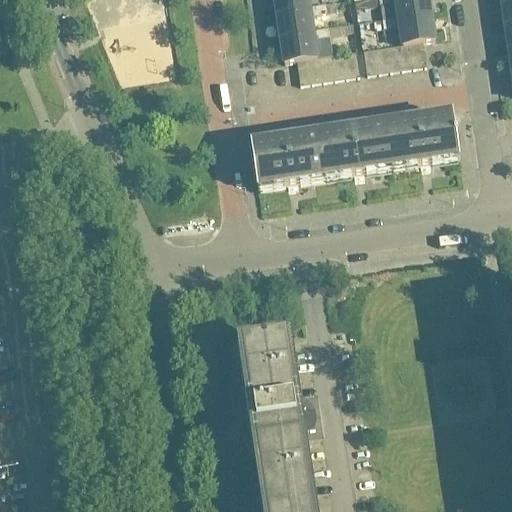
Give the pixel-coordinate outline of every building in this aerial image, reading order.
[(274,0),(277,19),(310,14),(309,10),(307,0),(274,0)] [(399,21),(400,25),(432,20),(428,0),(405,0),(396,1),(396,0),(378,0),(380,9),(397,7),(399,21)] [(511,4),(502,6),(506,30),(511,28),(511,4)] [(326,8),(327,17),(336,16),(335,6),(326,8)] [(277,19),(281,43),(313,38),(313,34),(311,19),(327,17),(326,8),(309,10),(310,14),(277,19)] [(401,30),(403,50),(412,49),(435,45),(432,20),(400,25),(399,21),(382,23),(384,33),(401,30)] [(281,43),(284,67),(308,64),(317,62),(314,43),(331,41),(329,31),(313,34),(313,38),(281,43)] [(427,71),(423,47),(412,49),(415,72),(427,71)] [(415,72),(412,49),(403,50),(399,50),(403,74),(415,72)] [(403,74),(399,50),(388,52),(391,76),(403,74)] [(391,76),(388,52),(376,54),(379,78),(391,76)] [(379,78),(376,54),(364,56),(367,80),(379,78)] [(359,81),(356,56),(344,58),(348,82),(359,81)] [(348,82),(344,58),(332,60),(336,84),(348,82)] [(336,84),(332,60),(320,62),(324,86),(336,84)] [(324,86),(320,62),(317,62),(308,64),(312,88),(324,86)] [(312,88),(308,64),(297,66),(301,89),(312,88)] [(459,165),(456,144),(458,143),(458,139),(455,140),(452,119),(385,129),(392,175),(420,171),(449,166),(459,165)] [(392,175),(385,129),(319,139),(325,185),(354,180),(387,175),(392,175)] [(325,185),(319,139),(252,149),(258,194),(288,190),(321,185),(325,185)] [(311,511),(307,483),(300,436),(315,433),(312,414),(297,416),(287,352),(292,351),(291,349),(238,358),(238,359),(241,359),(244,376),(257,459),(265,511),(311,511)]
